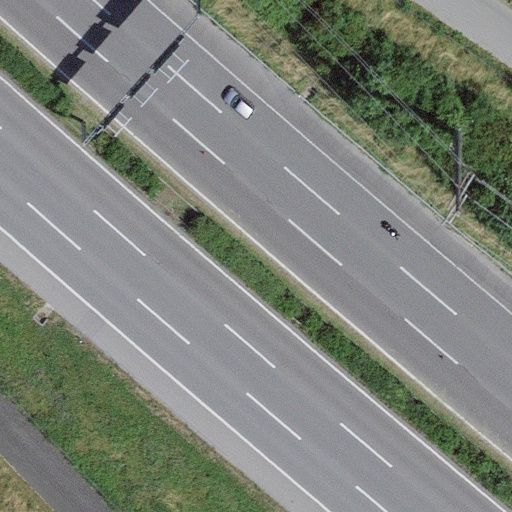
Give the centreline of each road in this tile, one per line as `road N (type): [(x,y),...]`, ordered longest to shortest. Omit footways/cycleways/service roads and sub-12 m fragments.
road 1 (motorway): [(511,383),(66,0)]
road 2 (motorway): [(0,153),(416,511)]
